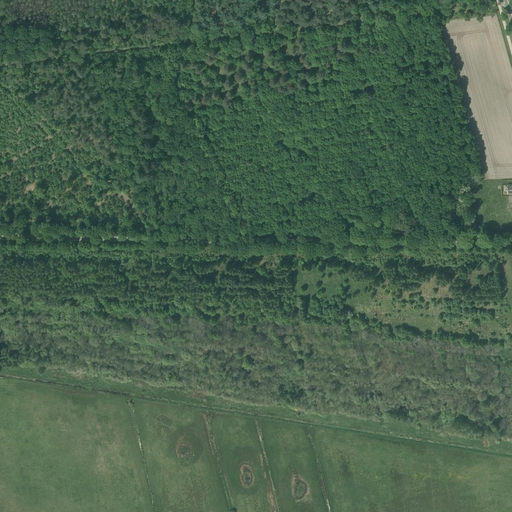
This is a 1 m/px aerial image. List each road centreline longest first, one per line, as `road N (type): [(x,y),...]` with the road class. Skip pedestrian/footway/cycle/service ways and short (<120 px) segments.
road 1 (unclassified): [(0,237),(511,248)]
road 2 (track): [(187,42),(506,0)]
road 3 (track): [(187,42),(176,84),(243,241)]
road 4 (track): [(0,66),(187,42)]
